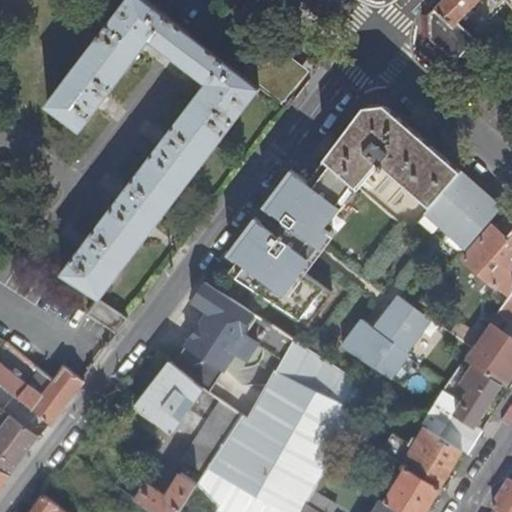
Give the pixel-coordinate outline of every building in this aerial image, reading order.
[(208,82),(63,273),(99,298),(260,88),(247,77),(191,34),(148,0),(126,0),(46,102),(79,128),(151,37),(208,82)] [(439,0),(432,8),(453,27),(480,0),(439,0)] [(454,64),(470,43),(453,27),(432,8),(426,15),(427,40),(454,64)] [(269,48),(247,77),(260,88),(288,110),(294,101),(291,98),(289,102),(284,98),(303,75),(269,48)] [(363,109),(326,161),(358,189),(359,188),(382,162),(432,206),(462,172),(403,120),(388,106),(363,109)] [(358,189),(326,161),(309,183),(292,171),(265,206),(272,211),(277,215),(268,227),(263,223),(256,218),(229,254),(239,261),(247,266),(237,278),(302,321),(325,288),(306,275),(333,237),(323,230),(337,214),(356,192),(358,189)] [(471,179),(462,172),(432,206),(426,213),(467,249),(503,208),(490,197),(471,179)] [(356,192),(337,214),(342,219),(362,197),(356,192)] [(277,215),(272,211),(267,218),(263,223),(268,227),(277,215)] [(464,259),(508,298),(511,292),(511,231),(506,238),(493,227),(464,259)] [(247,266),(239,261),(230,273),(237,278),(247,266)] [(443,280),(450,287),(460,276),(454,269),(443,280)] [(217,511),(302,511),(308,503),(315,491),(329,467),(341,445),(349,432),(355,421),(372,391),(207,283),(192,303),(207,313),(202,321),(200,325),(182,351),(179,357),(173,367),(204,390),(210,393),(217,383),(236,354),(246,360),(255,346),(257,350),(259,357),(257,364),(274,374),(246,417),(242,414),(205,474),(199,483),(222,505),(217,511)] [(445,297),(434,287),(416,307),(423,313),(428,316),(445,297)] [(325,288),(302,321),(310,326),(333,294),(325,288)] [(499,312),(511,321),(511,320),(511,292),(508,298),(499,312)] [(423,313),(416,307),(415,307),(400,296),(375,329),(363,320),(343,348),(392,380),(410,355),(408,353),(433,320),(428,316),(423,313)] [(89,315),(118,334),(120,336),(131,320),(99,299),(89,315)] [(461,321),(452,334),(472,349),(480,337),(481,336),(461,321)] [(493,346),(480,337),(472,349),(465,359),(475,366),(501,383),(504,385),(511,373),(511,372),(511,340),(502,333),(493,346)] [(0,382),(4,386),(52,426),(68,405),(85,382),(83,380),(67,369),(56,383),(43,373),(33,386),(0,362),(0,382)] [(170,365),(139,406),(173,434),(204,390),(173,367),(170,365)] [(462,405),(443,392),(442,391),(423,424),(428,427),(463,451),(468,454),(482,431),(475,426),(501,383),(475,366),(462,386),(471,392),(462,405)] [(52,426),(4,386),(0,390),(0,408),(39,437),(42,439),(47,432),(52,426)] [(184,460),(205,474),(242,414),(222,401),(184,460)] [(0,470),(9,475),(16,467),(39,437),(0,408),(0,470)] [(388,442),(355,421),(349,432),(378,449),(382,452),(388,442)] [(405,466),(441,489),(463,451),(428,427),(420,440),(414,436),(409,444),(392,434),(388,442),(382,452),(399,462),(404,466),(405,466)] [(370,462),(378,449),(349,432),(341,445),(370,462)] [(378,449),(370,462),(381,468),(385,467),(393,473),(396,468),(404,473),(396,486),(391,482),(389,487),(394,490),(386,502),(401,511),(427,511),(429,510),(441,489),(405,466),(404,466),(399,462),(382,452),(378,449)] [(0,487),(9,475),(0,470),(0,487)] [(148,483),(137,498),(157,511),(180,511),(199,483),(182,472),(168,496),(148,483)] [(497,511),(511,511),(511,482),(494,510),(497,511)] [(349,511),(315,491),(308,503),(321,511),(349,511)] [(66,511),(59,507),(44,497),(36,507),(32,511),(66,511)] [(383,500),(376,511),(401,511),(386,502),(383,500)] [(321,511),(308,503),(302,511),(321,511)]
